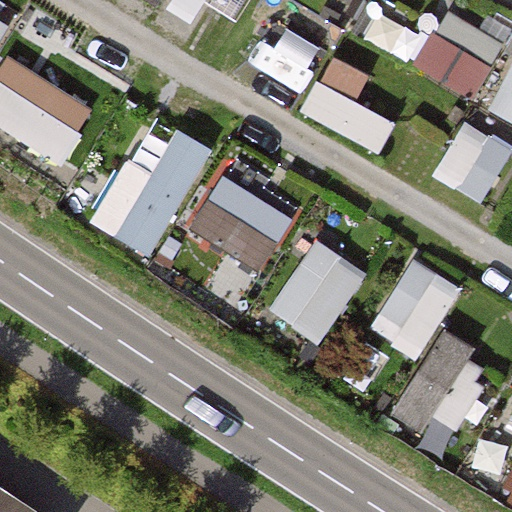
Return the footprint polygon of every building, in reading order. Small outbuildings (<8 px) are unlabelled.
[(176,0),(167,19),(199,36),(218,1),(240,13),(246,0),(176,0)] [(490,89),(511,25),(444,3),(423,67),(490,89)] [(0,5),(0,48),(19,18),(0,5)] [(287,5),(256,62),(309,90),(340,33),(287,5)] [(0,113),(70,160),(106,107),(18,47),(0,72),(0,113)] [(310,110),(390,142),(403,110),(367,96),(379,65),(335,47),(310,110)] [(187,119),(161,167),(134,153),(100,216),(162,249),(221,137),(187,119)] [(494,195),(511,155),(511,138),(467,119),(443,173),(494,195)] [(268,263),(303,208),(234,164),(199,219),(268,263)] [(328,336),(376,264),(324,230),(276,303),(328,336)] [(438,349),(465,271),(411,253),(384,331),(438,349)] [(405,390),(453,426),(502,359),(454,324),(405,390)]
